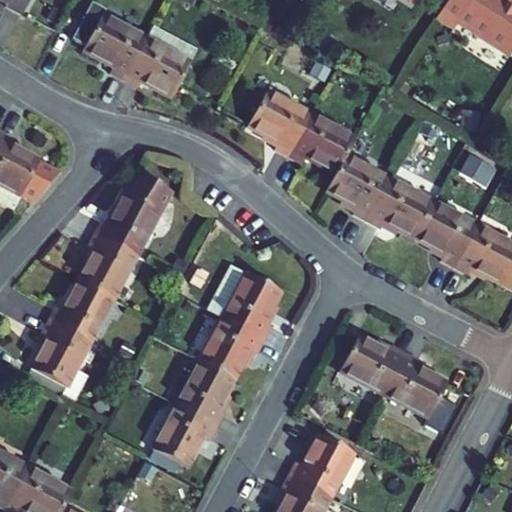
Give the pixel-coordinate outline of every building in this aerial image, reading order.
[(0,0),(7,4),(5,7),(21,15),(28,0),(0,0)] [(448,0),(436,19),(452,30),(457,24),(509,57),(511,51),(511,6),(509,4),(511,0),(448,0)] [(123,81),(145,41),(101,17),(104,12),(90,4),(71,40),(84,46),(81,51),(112,68),(109,73),(123,81)] [(137,88),(140,82),(171,99),(196,51),(152,27),(145,41),(123,81),(137,88)] [(246,128),(276,144),(273,150),(287,157),(309,116),(264,93),(246,128)] [(309,116),(287,157),(301,165),(304,158),(334,175),(343,158),(353,140),(309,116)] [(439,142),(442,127),(415,121),(412,136),(439,142)] [(0,202),(13,209),(37,163),(7,146),(10,140),(0,134),(0,202)] [(471,154),(462,175),(489,186),(498,165),(471,154)] [(325,193),(356,209),(352,215),(366,222),(388,181),(343,158),(334,175),(325,193)] [(100,222),(93,235),(134,257),(169,192),(134,174),(107,224),(100,222)] [(432,205),(388,181),(366,222),(380,230),(383,224),(413,240),(432,205)] [(440,262),(453,269),(476,228),(432,205),(413,240),(443,255),(440,262)] [(511,247),(476,228),(453,269),(468,276),(471,270),(511,292),(511,247)] [(92,253),(76,282),(111,301),(134,257),(93,235),(86,249),(92,253)] [(207,311),(221,319),(262,341),(269,327),(263,323),(279,293),(230,267),(207,311)] [(47,323),(88,345),(111,301),(76,282),(61,312),(54,309),(47,323)] [(254,354),(262,341),(221,319),(198,363),(232,381),(248,351),(254,354)] [(46,340),(25,380),(72,404),(85,377),(74,371),(88,345),(47,323),(39,337),(46,340)] [(338,373),(383,396),(404,355),(390,348),(387,354),(357,338),(338,373)] [(383,396),(427,420),(445,386),(446,385),(415,369),(418,363),(404,355),(383,396)] [(216,411),(232,381),(198,363),(174,406),(215,428),(223,414),(216,411)] [(445,386),(427,420),(423,427),(440,436),(462,395),(445,386)] [(174,406),(150,451),(185,469),(202,439),(208,442),(215,428),(174,406)] [(295,463),(288,477),(329,499),(352,454),(317,436),(301,466),(295,463)] [(0,508),(4,511),(25,470),(0,456),(0,508)] [(5,511),(59,511),(60,511),(69,493),(25,470),(4,511),(5,511)] [(280,491),(286,494),(276,511),(321,511),(329,499),(288,477),(280,491)]
